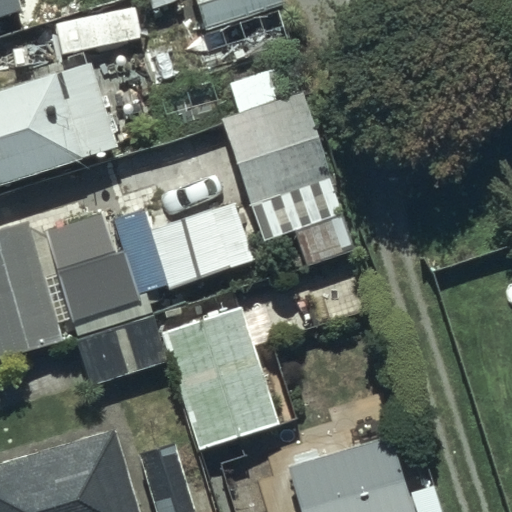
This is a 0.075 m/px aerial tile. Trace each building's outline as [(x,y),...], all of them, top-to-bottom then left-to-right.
[(0,0),(0,31),(30,23),(23,0),(0,0)] [(280,0),(195,0),(207,36),(285,12),(280,0)] [(305,259),(355,243),(303,84),(282,91),(273,64),(232,78),(241,105),(220,112),(259,232),(293,221),(305,259)] [(0,195),(122,160),(96,72),(0,100),(0,195)] [(44,224),(75,329),(152,306),(146,286),(254,253),(235,190),(149,216),(144,199),(112,209),(121,239),(110,242),(99,208),(44,224)] [(0,346),(56,331),(22,215),(0,221),(0,346)] [(276,416),(241,304),(163,328),(197,440),(276,416)] [(164,354),(151,310),(74,334),(88,377),(126,365),(164,354)] [(0,511),(138,511),(112,422),(0,455),(0,511)] [(408,511),(384,429),(286,459),(301,511),(408,511)] [(157,511),(194,502),(176,436),(135,447),(153,511),(157,511)]
